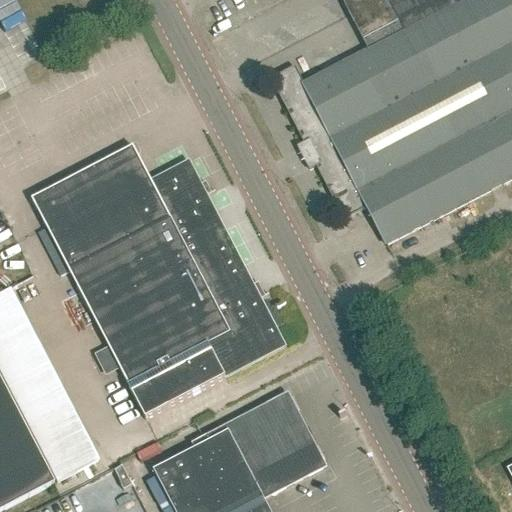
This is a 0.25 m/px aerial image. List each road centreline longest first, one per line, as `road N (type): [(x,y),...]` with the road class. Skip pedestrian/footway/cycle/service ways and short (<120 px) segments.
road 1 (tertiary): [(425,511),(160,0)]
road 2 (unknown): [(308,285),(511,183)]
